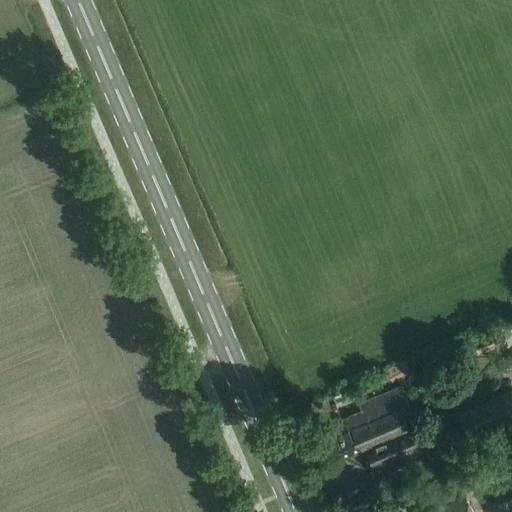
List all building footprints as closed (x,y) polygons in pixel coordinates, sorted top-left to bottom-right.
[(471,336),(479,354),(503,343),(496,326),(471,336)] [(364,411),(329,425),(342,456),(365,448),(376,476),(431,453),(424,435),(404,386),(394,390),(361,404),(364,411)] [(511,392),(460,415),(473,447),(511,429),(511,392)] [(495,457),(461,470),(465,479),(499,466),(495,457)] [(438,491),(432,476),(406,486),(411,501),(438,491)] [(472,511),(468,500),(438,511),(472,511)]
